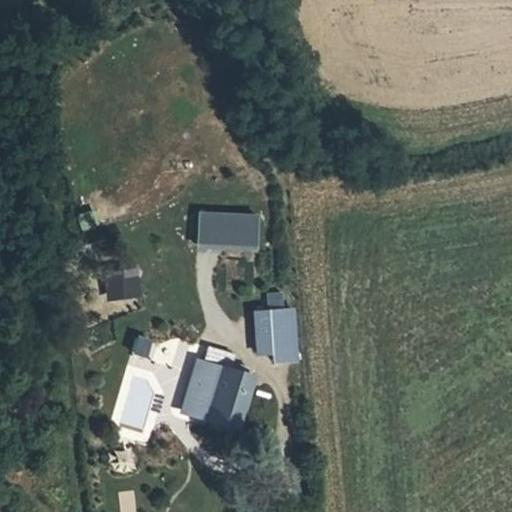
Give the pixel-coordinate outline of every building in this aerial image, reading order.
[(195,212),(194,248),(255,248),(255,213),(195,212)] [(105,300),(137,299),(135,269),(104,270),(105,300)] [(253,361),(296,359),(293,307),(249,310),(253,361)] [(194,347),(183,397),(239,410),(250,360),(194,347)] [(138,448),(108,446),(106,470),(136,473),(138,448)]
